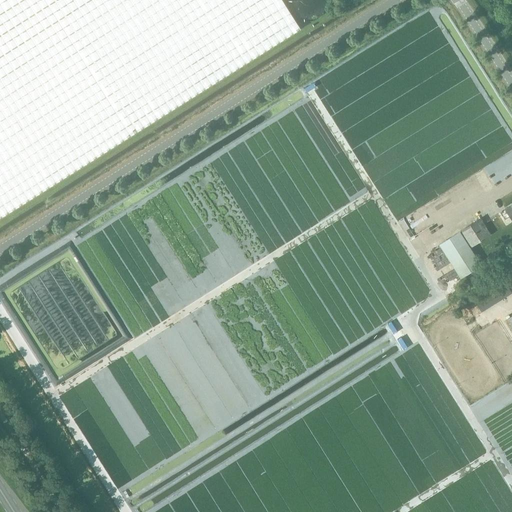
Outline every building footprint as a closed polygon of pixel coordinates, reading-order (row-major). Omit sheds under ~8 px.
[(0,0),(0,217),(300,28),(282,0),(0,0)] [(291,0),(291,5),(291,9),(293,13),(296,17),(300,20),(304,21),(309,22),(314,21),(318,19),(322,15),(325,11),(326,6),(326,1),(325,0),(291,0)] [(511,220),(511,204),(505,209),(505,210),(500,213),(504,219),(509,216),(511,220)] [(471,247),(491,235),(480,219),(461,231),(471,247)] [(439,244),(460,278),(481,265),(459,231),(439,244)] [(481,313),(511,293),(506,284),(475,303),(481,313)]
